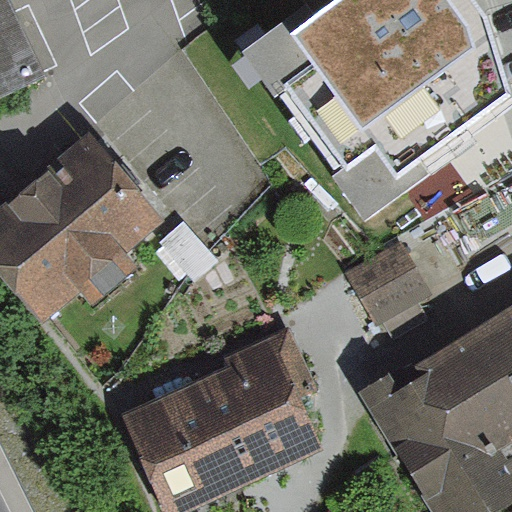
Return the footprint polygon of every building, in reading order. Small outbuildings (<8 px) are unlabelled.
[(2,0),(0,0),(0,109),(45,88),(2,0)] [(485,0),(371,0),(288,62),(310,92),(285,110),(347,194),(376,172),(399,202),(511,118),(511,113),(489,40),(472,16),(489,4),(485,0)] [(88,142),(0,217),(0,286),(43,336),(79,305),(92,320),(139,280),(127,265),(165,232),(88,142)] [(345,277),(376,331),(434,298),(403,244),(345,277)] [(511,511),(511,317),(418,376),(414,370),(360,403),(428,511),(511,511)] [(228,376),(124,424),(165,511),(201,511),(322,457),(297,404),(318,395),(290,334),(223,365),(228,376)]
